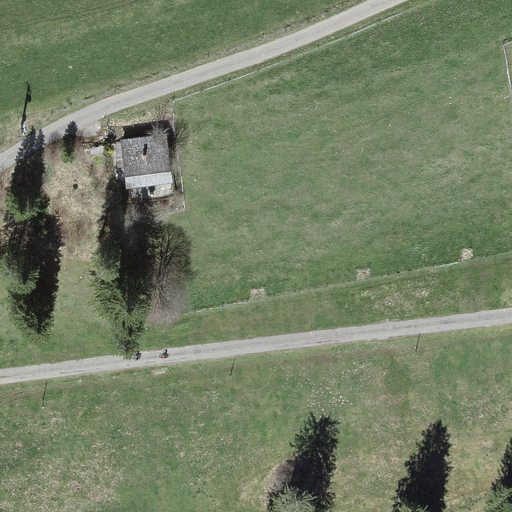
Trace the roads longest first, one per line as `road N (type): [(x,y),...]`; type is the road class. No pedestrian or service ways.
road 1 (track): [(511,316),(0,380)]
road 2 (track): [(0,168),(383,0)]
